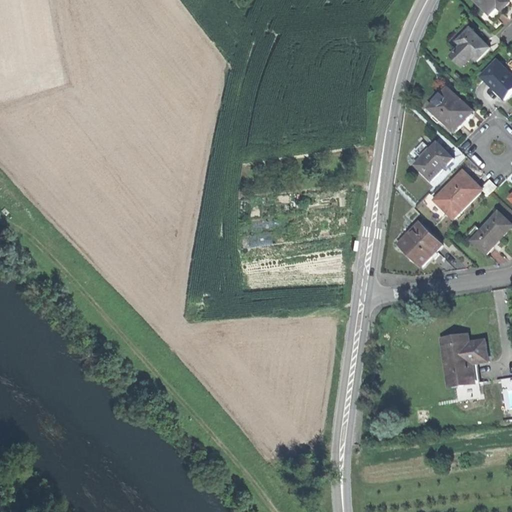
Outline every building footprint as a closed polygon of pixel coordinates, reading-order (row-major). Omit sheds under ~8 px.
[(478,0),(493,15),(501,7),(504,11),(508,7),(511,3),(511,2),(509,0),(478,0)] [(497,19),(504,11),(501,7),(493,15),(497,19)] [(451,42),(461,52),(462,53),(466,49),(460,42),(473,29),(469,25),(451,42)] [(474,56),(479,62),(492,48),(487,43),(473,29),(460,42),(466,49),(474,56)] [(463,66),(474,56),(466,49),(462,53),(461,52),(455,58),(463,66)] [(497,89),(507,100),(511,95),(511,72),(501,61),(485,77),(497,89)] [(446,120),(458,132),(467,123),(476,114),(465,104),(467,102),(453,88),(433,108),(439,114),(446,120)] [(442,124),(446,120),(439,114),(435,118),(442,124)] [(435,181),(458,159),(451,152),(442,143),(435,150),(434,148),(426,157),(427,158),(419,166),(435,181)] [(458,219),(486,191),(484,189),(477,182),(468,173),(440,201),(452,213),(458,219)] [(493,180),(484,189),(486,191),(491,196),(500,187),(493,180)] [(444,220),(452,213),(440,201),(432,209),(444,220)] [(475,242),(489,255),(504,240),(511,231),(511,222),(503,213),(485,231),(476,241),(475,242)] [(404,246),(426,267),(446,246),(424,225),(413,236),(404,246)] [(470,235),(476,241),(485,231),(479,225),(470,235)] [(451,366),(454,387),(477,384),(473,359),(491,357),(489,342),(473,344),(467,345),(466,336),(461,337),(457,338),(458,347),(452,348),(453,357),(448,357),(449,366),(451,366)] [(446,339),(448,357),(453,357),(452,348),(458,347),(457,338),(446,339)] [(492,362),(491,357),(473,359),(477,384),(483,383),(480,364),(492,362)]
